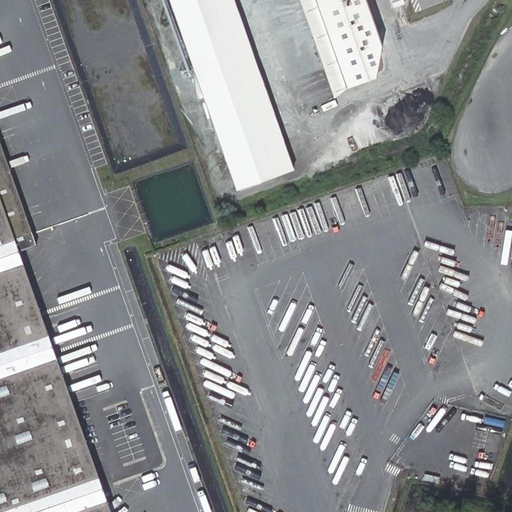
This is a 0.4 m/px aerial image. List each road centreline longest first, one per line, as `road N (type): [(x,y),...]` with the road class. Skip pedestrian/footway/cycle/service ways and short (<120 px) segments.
road 1 (unknown): [(372,250),(427,232),(463,239),(474,247),(507,328),(503,366),(480,381),(415,398)]
road 2 (unknown): [(417,71),(361,120),(307,139),(278,101),(242,0)]
road 3 (unknown): [(304,511),(246,313),(262,285),(306,269)]
road 4 (unknown): [(380,474),(306,269)]
road 5 (unknown): [(372,250),(403,323),(415,398)]
road 6 (unknown): [(511,64),(488,121),(486,191)]
